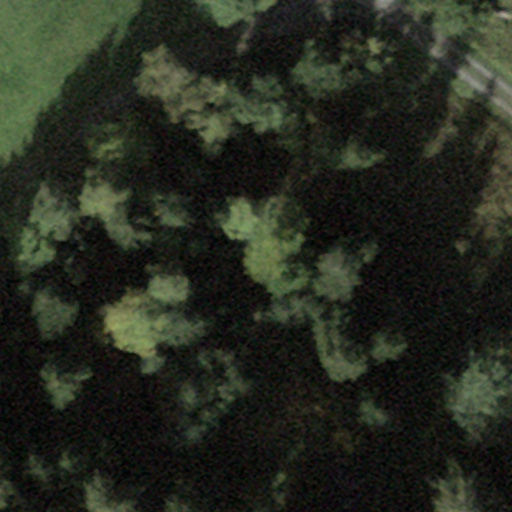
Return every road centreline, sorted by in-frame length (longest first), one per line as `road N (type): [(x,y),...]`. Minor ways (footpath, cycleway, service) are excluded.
road 1 (track): [(289,0),(0,206)]
road 2 (track): [(511,87),(395,0)]
